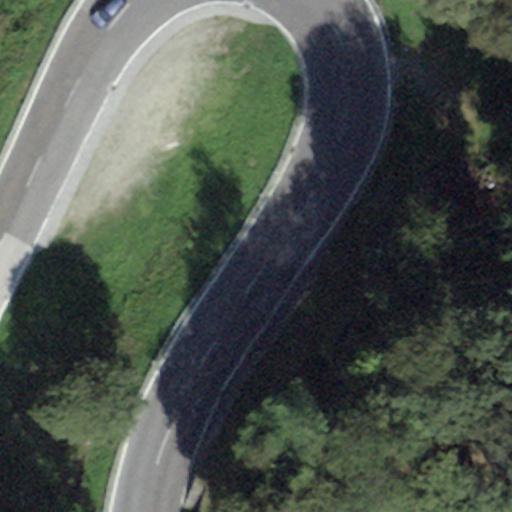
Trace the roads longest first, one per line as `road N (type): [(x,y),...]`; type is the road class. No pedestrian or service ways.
road 1 (tertiary): [(312,0),(339,68),(328,143),(311,184),(195,370),(151,511)]
road 2 (tertiary): [(0,239),(93,47),(125,0)]
